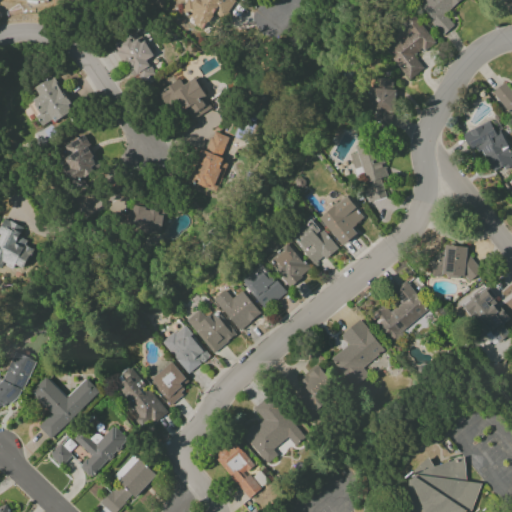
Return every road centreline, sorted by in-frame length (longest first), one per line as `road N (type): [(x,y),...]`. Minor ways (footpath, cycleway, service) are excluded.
road 1 (residential): [(428,157),(426,196),(411,228),(237,373),(187,436),(181,448),(199,485)]
road 2 (residential): [(210,120),(148,149),(96,66),(65,42),(35,33),(0,37)]
road 3 (residential): [(511,39),(469,58),(428,127),(428,157)]
road 4 (residential): [(428,157),(511,253)]
